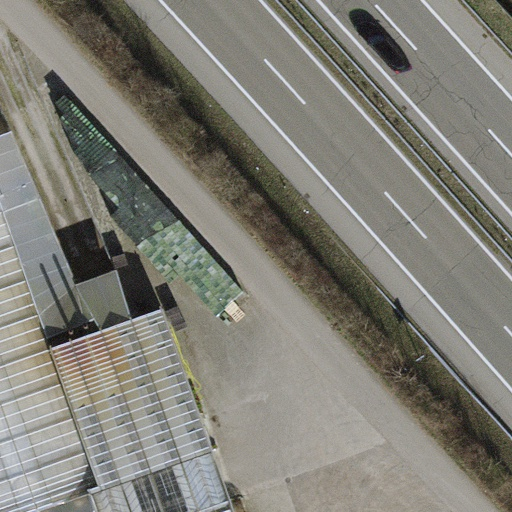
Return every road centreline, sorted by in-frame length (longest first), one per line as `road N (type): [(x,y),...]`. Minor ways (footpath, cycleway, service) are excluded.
road 1 (motorway): [(207,0),(511,336)]
road 2 (motorway): [(511,152),(375,0)]
